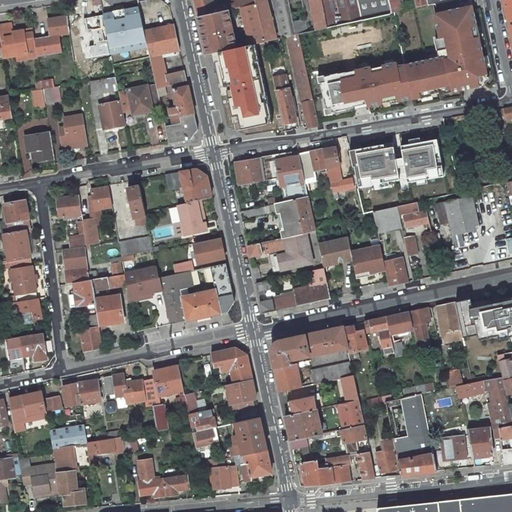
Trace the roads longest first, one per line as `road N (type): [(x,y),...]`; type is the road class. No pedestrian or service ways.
road 1 (residential): [(511,100),(213,152)]
road 2 (residential): [(511,275),(253,331)]
road 3 (residential): [(287,499),(511,474)]
road 4 (residential): [(64,370),(253,331)]
road 5 (residential): [(38,183),(64,370)]
road 6 (residential): [(213,152),(253,331)]
road 7 (residential): [(213,152),(38,183)]
road 8 (residential): [(253,331),(287,499)]
road 9 (residential): [(179,0),(213,152)]
road 10 (residential): [(287,499),(155,511)]
